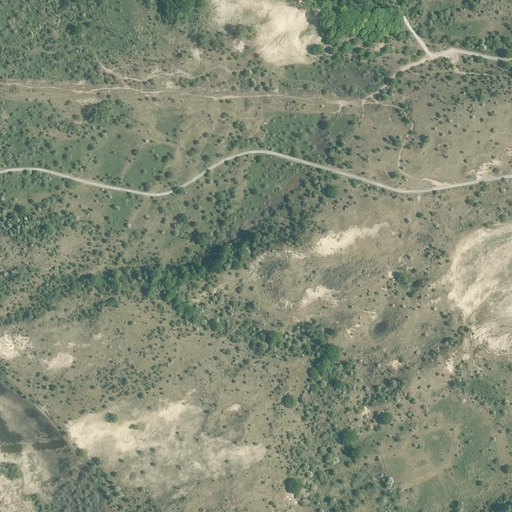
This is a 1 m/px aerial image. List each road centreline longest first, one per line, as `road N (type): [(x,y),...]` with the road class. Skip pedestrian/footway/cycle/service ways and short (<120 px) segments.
road 1 (unknown): [(0,45),(50,54),(87,46),(107,70),(142,81),(158,71),(194,78),(220,65),(358,86),(413,122),(399,158),(404,174),(440,185),(511,172)]
road 2 (track): [(297,161),(239,154),(157,196),(46,172),(0,175)]
road 3 (track): [(511,177),(411,192),(297,161)]
